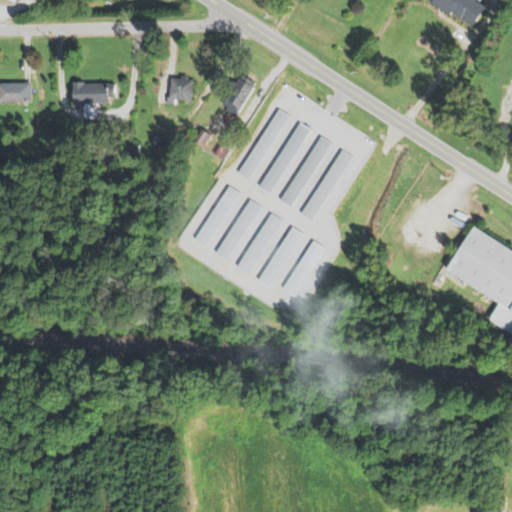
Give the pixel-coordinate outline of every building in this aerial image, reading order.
[(482,26),(494,3),(488,0),(438,0),(437,3),(482,26)] [(183,79),(173,77),(170,97),(193,99),(195,80),(190,79),(190,76),(183,75),(183,79)] [(0,81),(33,81),(33,101),(0,101),(0,81)] [(118,83),(118,98),(111,98),(112,104),(76,105),(75,82),(86,81),(87,84),(118,83)] [(240,115),(250,101),(236,91),(225,105),(240,115)] [(241,172),(252,179),(293,114),(281,107),(241,172)] [(262,187),(273,194),(313,127),(301,120),(262,187)] [(296,207),(334,140),(322,134),(284,200),(296,207)] [(151,135),(150,143),(166,145),(167,137),(151,135)] [(228,159),(234,147),(219,138),(212,149),(228,159)] [(132,145),(132,157),(142,156),(141,145),(132,145)] [(355,154),(343,147),(306,214),(318,220),(355,154)] [(198,239),(209,246),(242,191),(231,184),(198,239)] [(263,204),(250,197),(221,254),(234,261),(263,204)] [(240,266),(251,273),(286,219),(274,212),(240,266)] [(306,232),(295,225),(261,280),(272,288),(306,232)] [(511,244),(477,225),(458,259),(458,258),(451,269),(504,299),(492,319),(511,329),(511,244)] [(299,297),(326,245),(314,239),(287,290),(299,297)]
